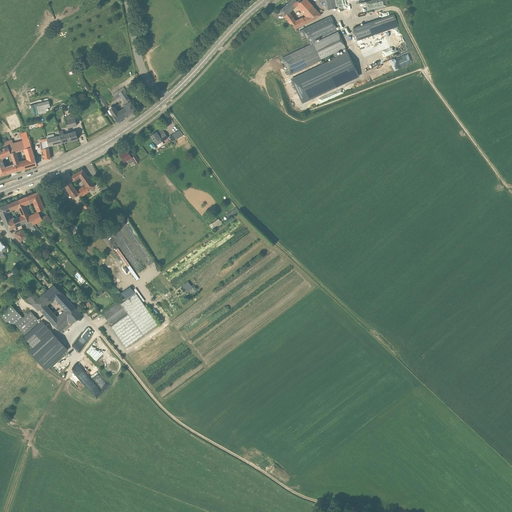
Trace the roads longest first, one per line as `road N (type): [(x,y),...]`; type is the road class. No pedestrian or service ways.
road 1 (track): [(419,378),(238,207),(166,108)]
road 2 (track): [(374,511),(298,495),(187,428),(98,331)]
road 3 (track): [(508,189),(425,72),(401,18),(392,7),(378,9)]
road 4 (secondary): [(0,191),(93,150),(165,100)]
road 5 (secondary): [(165,100),(264,0)]
